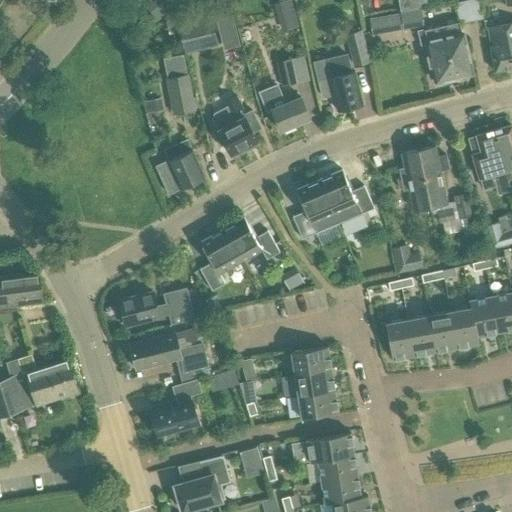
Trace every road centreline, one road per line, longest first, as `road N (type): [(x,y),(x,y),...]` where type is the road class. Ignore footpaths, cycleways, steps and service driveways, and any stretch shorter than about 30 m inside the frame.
road 1 (residential): [(75,291),(319,154),(511,92)]
road 2 (residential): [(382,413),(133,466)]
road 3 (residential): [(245,343),(354,319),(375,388)]
road 4 (residential): [(129,451),(75,291)]
road 5 (tertiary): [(0,112),(94,0)]
road 6 (residential): [(511,367),(474,380),(375,388)]
road 7 (residential): [(0,477),(129,451)]
road 8 (residential): [(75,291),(0,189)]
